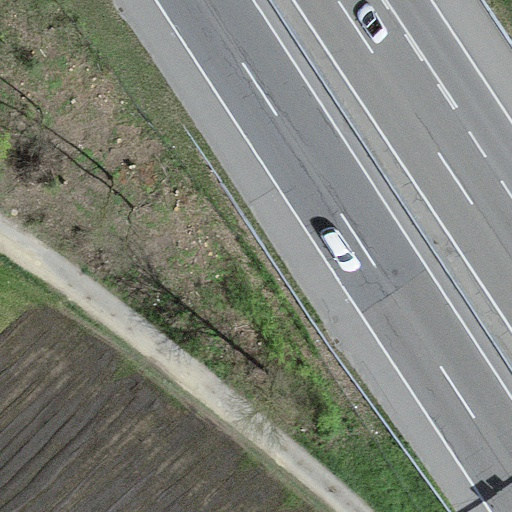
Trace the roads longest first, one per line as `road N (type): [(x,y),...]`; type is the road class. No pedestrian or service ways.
road 1 (motorway): [(201,0),(511,475)]
road 2 (unclassified): [(356,511),(197,377),(0,233)]
road 3 (motorway): [(511,264),(337,0)]
